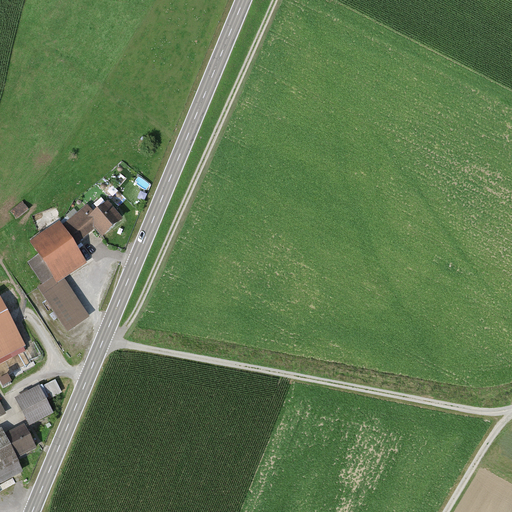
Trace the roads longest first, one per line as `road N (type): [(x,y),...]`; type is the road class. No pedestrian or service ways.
road 1 (track): [(275,0),(137,309),(123,330),(104,339),(511,418)]
road 2 (secondary): [(32,511),(245,0)]
